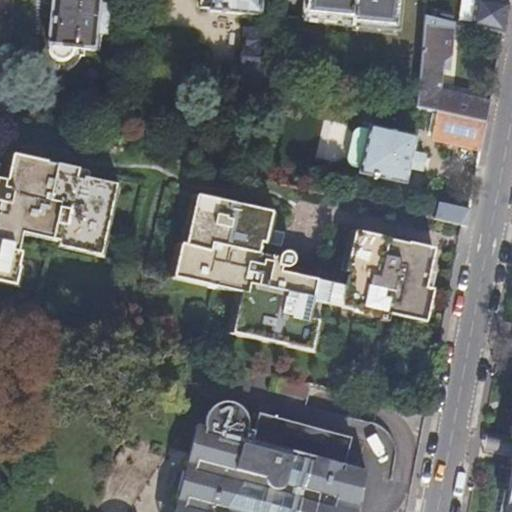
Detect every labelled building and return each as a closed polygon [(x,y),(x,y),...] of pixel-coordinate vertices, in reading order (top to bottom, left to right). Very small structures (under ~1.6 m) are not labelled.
[(51,0),(47,48),(47,52),(48,57),(51,60),(54,62),(57,63),(61,63),(65,62),(68,61),(70,58),(72,55),(73,51),(91,53),(93,36),(108,38),(111,8),(96,6),(96,1),(84,0),(51,0)] [(208,0),(207,15),(213,16),(211,32),(246,35),(250,33),(251,20),(257,21),(259,0),(208,0)] [(301,0),(299,22),(349,27),(349,31),(396,35),(399,0),(301,0)] [(485,0),(485,4),(475,3),(471,30),(501,37),(503,37),(508,9),(495,6),(496,0),(485,0)] [(484,128),(488,106),(438,95),(440,73),(441,65),(449,60),(453,25),(423,18),(413,112),(435,117),(484,128)] [(245,86),(267,88),(268,80),(272,38),(250,36),(245,86)] [(449,60),(441,65),(440,73),(448,74),(449,60)] [(229,85),(226,111),(241,113),(244,87),(229,85)] [(430,144),(479,154),(484,128),(435,117),(430,144)] [(359,172),(357,178),(404,188),(408,172),(420,175),(423,159),(410,157),(414,140),(368,130),(366,136),(359,172)] [(359,172),(366,136),(356,134),(351,138),(345,164),(348,170),(359,172)] [(0,293),(27,299),(31,279),(23,277),(26,263),(23,263),(26,246),(56,252),(55,257),(111,268),(125,196),(92,189),(94,180),(18,164),(10,198),(6,197),(8,190),(0,188),(0,293)] [(319,198),(304,194),(302,200),(317,203),(319,198)] [(183,248),(176,283),(246,296),(243,314),(235,312),(229,341),(320,359),(326,328),(310,325),(314,306),(383,320),(381,328),(389,329),(391,321),(413,325),(411,332),(420,333),(421,327),(428,328),(434,295),(414,291),(415,288),(435,292),(437,277),(432,276),(436,256),(411,251),(410,252),(390,248),(390,246),(349,238),(341,279),(353,282),(350,293),(282,279),(285,261),(264,256),(266,245),(287,249),(290,234),(280,232),(283,217),(197,200),(188,249),(183,248)] [(413,218),(465,230),(468,213),(416,202),(413,218)] [(365,350),(361,372),(368,374),(372,351),(365,350)] [(261,378),(276,382),(277,376),(263,372),(261,378)] [(355,511),(365,474),(343,468),(350,440),(256,416),(252,430),(246,428),(245,423),(243,418),(240,414),(237,410),(232,407),(227,406),(222,405),(217,407),(212,409),(208,413),(205,417),(202,422),(202,427),(202,433),(181,511),(355,511)] [(511,511),(511,406),(506,439),(484,435),(481,450),(508,455),(506,468),(501,467),(492,511),(511,511)]
